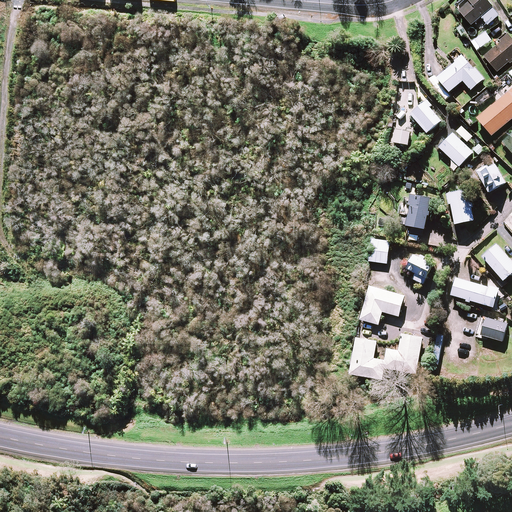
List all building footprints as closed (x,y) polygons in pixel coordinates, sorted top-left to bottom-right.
[(501,16),(488,0),(463,0),(457,5),(473,26),(483,18),(488,25),(496,19),(501,16)] [(463,26),(457,30),(463,38),(469,34),(463,26)] [(493,41),(487,33),(473,43),(478,51),(493,41)] [(511,61),(511,36),(486,56),(499,72),(511,61)] [(485,79),(464,56),(439,79),(452,93),(464,81),(473,91),(485,79)] [(451,96),(434,76),(429,80),(445,101),(451,96)] [(511,121),(511,91),(479,119),(494,136),(511,121)] [(443,122),(427,103),(413,115),(429,134),(443,122)] [(411,133),(397,131),(395,143),(409,145),(411,133)] [(475,153),(455,134),(441,148),(462,167),(475,153)] [(507,184),(496,165),(490,169),(489,166),(478,172),(491,193),(507,184)] [(477,221),(470,190),(449,195),(452,205),(454,205),(458,225),(477,221)] [(433,199),(414,195),(409,226),(428,230),(433,199)] [(422,237),(411,233),(409,241),(420,244),(422,237)] [(392,242),(374,240),(371,262),(389,264),(392,242)] [(511,275),(511,260),(498,245),(484,257),(506,281),(511,275)] [(436,266),(416,255),(409,268),(418,274),(415,279),(425,285),(436,266)] [(500,290),(458,278),(453,296),(496,308),(500,290)] [(407,297),(371,287),(362,320),(381,325),(384,312),(401,317),(407,297)] [(510,324),(488,318),(483,336),(505,342),(510,324)] [(425,338),(404,335),(401,351),(389,349),(387,361),(376,359),(379,342),(358,338),(352,375),(384,380),(387,367),(419,373),(425,338)] [(445,338),(438,337),(434,362),(440,363),(445,338)]
